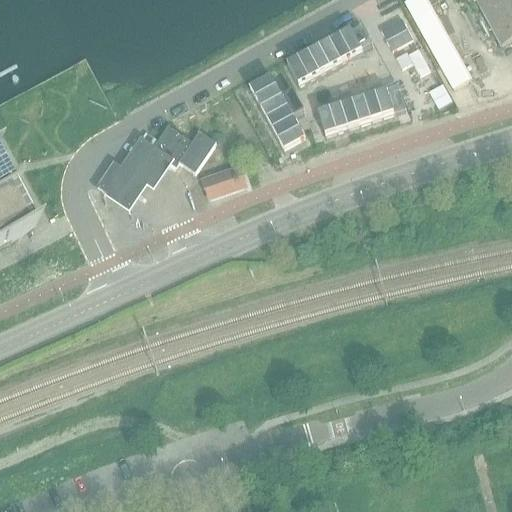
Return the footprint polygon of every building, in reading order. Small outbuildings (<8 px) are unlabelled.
[(511,0),(475,0),(502,49),(511,43),(511,0)] [(402,22),(381,33),(392,54),(413,43),(402,22)] [(351,34),(288,69),(299,90),(362,55),(351,34)] [(407,56),(396,61),(402,72),(412,66),(420,79),(430,73),(418,52),(408,58),(407,56)] [(271,81),(250,92),(285,156),(306,144),(271,81)] [(387,95),(318,117),(326,140),(394,118),(387,95)] [(196,178),(216,147),(200,136),(192,147),(168,131),(152,155),(172,168),(176,170),(179,166),(196,178)] [(172,168),(152,155),(138,146),(121,170),(115,166),(95,193),(127,215),(147,189),(154,194),(172,168)] [(0,250),(16,243),(35,232),(0,167),(0,250)] [(209,202),(245,190),(239,172),(203,184),(209,202)]
